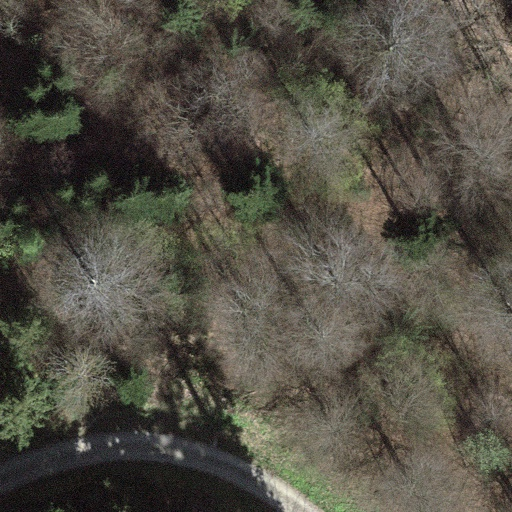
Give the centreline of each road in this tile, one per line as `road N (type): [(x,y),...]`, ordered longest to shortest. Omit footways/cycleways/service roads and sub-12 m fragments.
road 1 (track): [(0,494),(106,462),(184,463),(310,511)]
road 2 (track): [(380,0),(511,150)]
